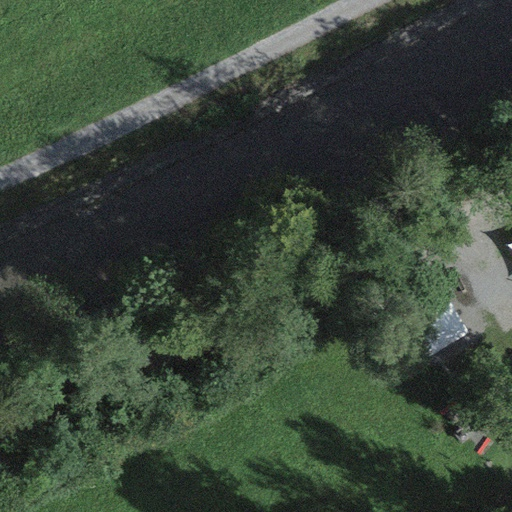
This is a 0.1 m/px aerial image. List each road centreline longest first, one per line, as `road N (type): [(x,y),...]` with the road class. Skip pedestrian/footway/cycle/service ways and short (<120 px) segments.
road 1 (track): [(511,198),(368,282),(0,437)]
road 2 (track): [(0,178),(387,0)]
